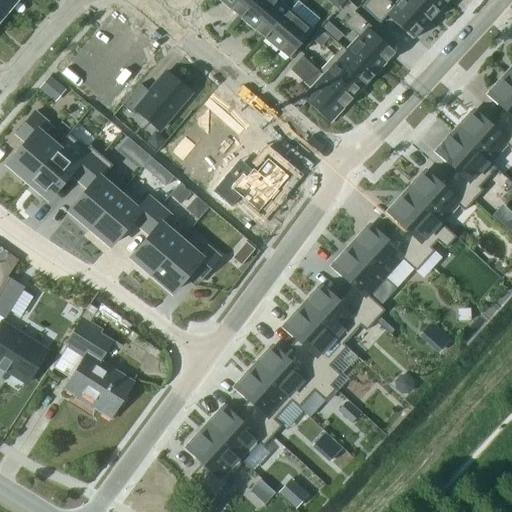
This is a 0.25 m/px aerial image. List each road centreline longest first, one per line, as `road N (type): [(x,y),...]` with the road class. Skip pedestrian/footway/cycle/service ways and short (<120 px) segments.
road 1 (residential): [(200,361),(0,223)]
road 2 (residential): [(334,175),(501,0)]
road 3 (residential): [(334,175),(163,22)]
road 4 (residential): [(200,361),(334,175)]
road 5 (residential): [(93,511),(200,361)]
